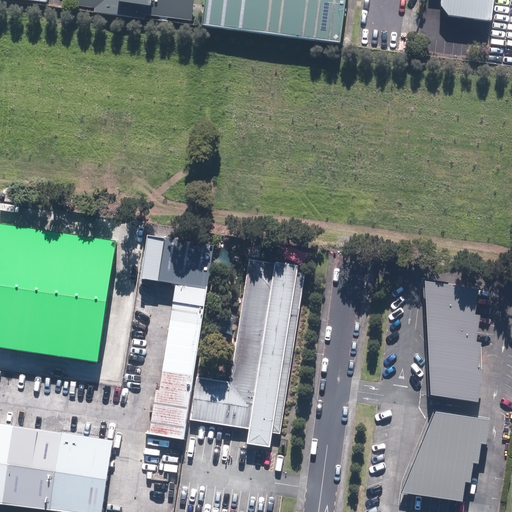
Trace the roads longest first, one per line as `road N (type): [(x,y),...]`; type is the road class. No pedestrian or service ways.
road 1 (unclassified): [(351,258),(318,511)]
road 2 (unknown): [(0,220),(135,239)]
